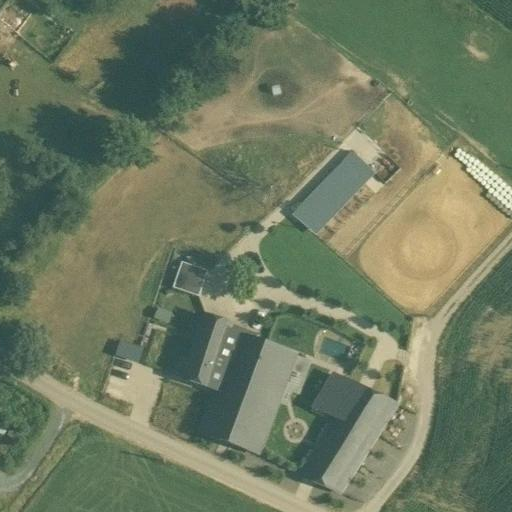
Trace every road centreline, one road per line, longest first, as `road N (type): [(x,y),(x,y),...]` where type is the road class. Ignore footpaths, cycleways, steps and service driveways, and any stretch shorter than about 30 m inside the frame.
road 1 (unclassified): [(0,361),(304,511)]
road 2 (track): [(418,365),(444,315),(511,240)]
